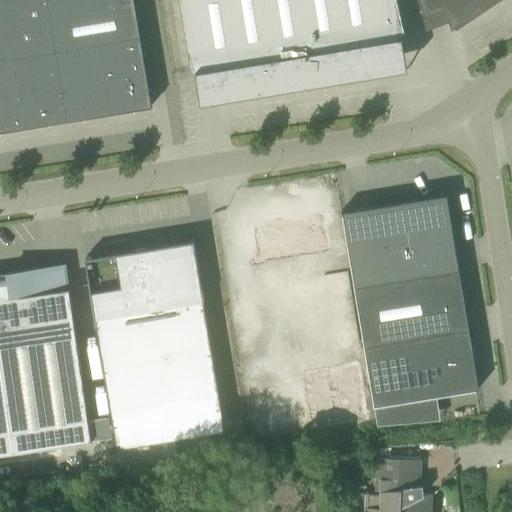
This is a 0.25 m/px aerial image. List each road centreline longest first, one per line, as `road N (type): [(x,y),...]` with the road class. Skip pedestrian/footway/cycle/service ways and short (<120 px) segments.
road 1 (unclassified): [(460,109),(436,125),(0,204)]
road 2 (residential): [(460,109),(484,147),(511,333)]
road 3 (unknown): [(169,0),(203,168)]
